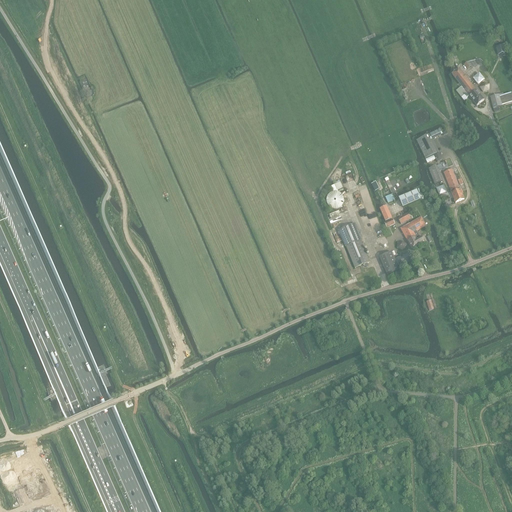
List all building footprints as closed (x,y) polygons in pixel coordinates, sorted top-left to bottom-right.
[(498,47),(500,54),(506,52),(504,45),(498,47)] [(470,97),(477,106),(484,100),(476,90),(459,69),(452,74),(459,83),(462,87),(460,88),(456,91),(461,98),(464,95),(467,99),(470,97)] [(479,85),(485,80),(480,73),(473,78),(479,85)] [(501,106),(506,105),(511,103),(511,97),(511,94),(511,93),(503,96),(503,94),(502,94),(490,97),(493,109),(495,113),(500,111),(499,107),(501,106)] [(428,135),(431,141),(433,139),(443,135),(440,129),(428,135)] [(431,141),(428,135),(417,141),(425,159),(439,153),(433,139),(431,141)] [(0,149),(23,202),(54,272),(85,345),(97,372),(114,410),(115,412),(132,451),(158,511),(159,511),(133,450),(116,411),(115,410),(114,407),(111,400),(109,395),(106,388),(100,375),(98,372),(97,369),(55,272),(24,202),(0,147),(0,271),(8,290),(23,324),(39,361),(51,388),(53,392),(54,395),(56,399),(62,415),(65,420),(67,427),(98,495),(105,511),(106,511),(99,494),(68,426),(59,403),(54,391),(40,361),(24,324),(9,289),(0,268),(0,149)] [(438,171),(453,165),(450,158),(445,161),(440,163),(441,164),(436,166),(429,169),(435,185),(442,182),(438,171)] [(462,195),(464,194),(463,191),(461,192),(452,170),(444,173),(451,191),(450,191),(455,203),(464,200),(462,195)] [(440,196),(448,193),(445,185),(437,188),(440,196)] [(417,190),(399,198),(403,208),(421,200),(417,190)] [(334,209),(335,209),(337,209),(338,208),(340,208),(341,207),(342,206),(343,204),(343,203),(344,202),(344,200),(344,199),(343,197),(343,196),(342,195),(341,194),(340,193),(338,192),(337,192),(336,192),(334,192),(333,192),(332,192),(330,193),(329,194),(328,195),(327,196),(327,197),(327,199),(326,200),(326,202),(327,203),(327,204),(328,205),(329,206),(330,207),(331,208),(332,209),(334,209)] [(395,200),(394,197),(393,195),(386,198),(388,203),(395,200)] [(380,210),(385,222),(391,220),(387,207),(380,210)] [(398,219),(401,224),(411,219),(408,213),(398,219)] [(401,229),(412,249),(424,241),(422,237),(420,238),(417,232),(426,226),(421,217),(401,229)] [(339,230),(355,269),(370,263),(353,223),(339,230)] [(380,257),(388,276),(399,271),(392,252),(380,257)] [(395,259),(398,267),(411,261),(408,254),(395,259)] [(432,302),(427,304),(430,314),(435,313),(432,302)]
